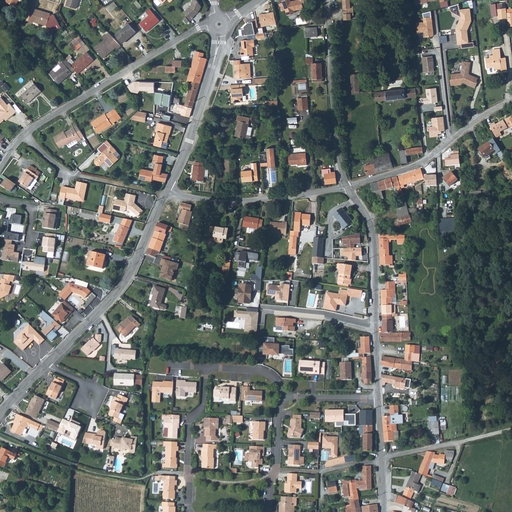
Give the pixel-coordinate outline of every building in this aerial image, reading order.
[(67,0),(66,6),(76,9),(79,0),(67,0)] [(193,0),(191,6),(184,12),(191,20),(194,17),(193,17),(199,12),(202,6),(198,0),(197,0),(193,0)] [(290,0),(284,0),(283,0),(284,2),(286,10),(288,15),(295,13),(294,10),(304,8),(303,5),(308,4),(307,0),(295,0),(291,2),(290,0)] [(343,0),(344,9),(346,9),(346,14),(344,14),(345,20),(352,19),(352,15),(354,15),(354,6),(351,6),(350,0),(343,0)] [(114,2),(107,8),(110,13),(118,7),(114,2)] [(33,9),(29,20),(47,26),(50,14),(33,9)] [(149,15),(139,24),(147,32),(160,20),(150,9),(146,12),(149,15)] [(467,9),(457,11),(458,20),(455,30),(457,45),(461,44),(462,48),(473,47),(473,43),(467,43),(465,31),(469,21),(467,9)] [(506,14),(505,9),(495,11),(496,21),(507,20),(506,14)] [(276,24),(274,12),(269,13),(264,15),(263,14),(263,13),(259,14),(262,27),(276,24)] [(430,12),(421,14),(423,19),(423,23),(415,24),(416,34),(423,33),(424,38),(432,37),(433,36),(432,31),(431,30),(431,28),(432,28),(430,12)] [(243,36),(256,34),(254,28),(258,28),(256,19),(252,19),(253,21),(250,21),(244,27),(245,29),(242,29),(243,36)] [(122,30),(116,35),(123,43),(136,32),(129,24),(122,30)] [(317,28),(305,29),(306,37),(318,37),(317,28)] [(99,48),(96,50),(103,58),(108,55),(106,53),(109,51),(109,52),(113,49),(113,50),(117,47),(118,48),(121,46),(109,33),(106,35),(106,34),(102,37),(105,40),(97,46),(99,48)] [(78,40),(71,45),(76,51),(85,44),(78,36),(76,38),(78,40)] [(254,39),(242,40),(242,47),(242,50),(241,50),(241,55),(253,55),(253,46),(255,46),(254,39)] [(489,59),(485,59),(486,67),(487,67),(493,66),(494,66),(495,68),(501,67),(501,70),(506,69),(505,57),(501,58),(499,49),(492,50),(493,56),(489,56),(489,59)] [(193,63),(193,68),(204,71),(207,59),(203,57),(204,53),(196,51),(193,63)] [(87,52),(71,65),(75,70),(78,73),(88,65),(87,64),(88,63),(89,63),(93,59),(87,52)] [(309,57),(306,57),(306,64),(312,64),(312,66),(312,68),(313,68),(313,82),(323,81),(322,63),(313,63),(313,59),(314,59),(314,57),(313,57),(309,57)] [(432,57),(421,58),(423,74),(433,73),(432,67),(433,67),(432,57)] [(71,65),(66,59),(59,64),(60,65),(54,70),(49,73),(59,84),(75,70),(71,65)] [(240,59),(234,60),(235,78),(251,77),(250,63),(241,63),(240,59)] [(450,80),(450,84),(455,84),(455,85),(461,85),(462,83),(464,83),(464,84),(470,87),(471,85),(475,87),(477,82),(476,81),(477,78),(470,74),(470,62),(462,62),(461,73),(451,75),(451,79),(450,80)] [(193,68),(189,81),(192,81),(200,83),(204,71),(193,68)] [(359,75),(351,76),(352,92),(360,92),(359,75)] [(175,112),(182,115),(190,117),(195,102),(200,83),(192,81),(185,107),(177,104),(175,112)] [(153,93),(154,83),(133,82),(127,87),(131,92),(137,94),(139,91),(147,92),(147,93),(153,93)] [(35,84),(21,96),(28,104),(35,97),(34,97),(38,93),(39,94),(42,91),(35,84)] [(239,84),(230,85),(231,89),(232,89),(232,93),(233,93),(233,96),(232,96),(231,96),(232,102),(242,101),(242,95),(243,95),(243,88),(240,88),(239,84)] [(436,87),(426,88),(427,96),(424,97),(425,103),(438,101),(436,87)] [(387,92),(375,93),(376,102),(417,97),(416,94),(420,93),(420,89),(404,90),(387,92)] [(168,107),(170,96),(153,93),(154,104),(168,107)] [(0,122),(3,120),(5,121),(16,111),(15,110),(12,107),(9,104),(7,105),(0,97),(0,122)] [(98,120),(92,123),(98,133),(112,124),(121,118),(116,109),(106,115),(106,114),(97,119),(98,120)] [(238,125),(235,136),(246,138),(246,135),(248,127),(250,118),(238,115),(237,120),(239,121),(238,125)] [(443,117),(431,118),(432,127),(429,127),(430,137),(438,136),(437,134),(441,134),(441,131),(444,131),(443,117)] [(511,117),(496,126),(491,129),(495,136),(500,133),(511,126),(511,117)] [(172,126),(158,122),(156,131),(159,132),(155,145),(168,149),(169,143),(167,143),(170,134),(172,126)] [(64,131),(54,138),(60,147),(67,143),(68,144),(76,139),(78,142),(85,137),(77,125),(67,131),(68,132),(66,133),(64,131)] [(493,139),(478,150),(484,159),(495,151),(502,160),(505,158),(493,139)] [(108,147),(104,143),(97,149),(101,153),(99,156),(99,157),(98,158),(97,158),(94,160),(94,163),(96,166),(100,166),(102,164),(102,162),(103,161),(104,162),(109,167),(118,159),(113,154),(116,151),(110,145),(108,147)] [(268,153),(260,154),(261,163),(269,162),(269,166),(276,165),(274,147),(267,148),(268,153)] [(423,148),(407,150),(407,151),(407,156),(418,155),(419,159),(424,156),(423,148)] [(407,151),(400,152),(401,162),(401,164),(408,163),(407,156),(407,151)] [(460,165),(459,151),(455,151),(453,153),(453,155),(448,155),(448,158),(445,158),(446,166),(460,165)] [(365,167),(368,176),(396,168),(395,164),(393,165),(389,152),(370,158),(371,165),(365,167)] [(307,153),(289,155),(290,165),(298,164),(299,166),(308,165),(307,153)] [(139,178),(150,181),(150,178),(152,179),(166,182),(168,174),(161,172),(163,164),(162,164),(164,156),(155,154),(153,162),(156,163),(154,171),(141,169),(139,178)] [(236,159),(229,159),(225,159),(225,172),(235,172),(236,159)] [(205,176),(208,177),(209,167),(205,167),(205,166),(204,166),(204,162),(196,162),(196,165),(194,165),(193,180),(204,181),(205,176)] [(242,170),(243,181),(249,181),(249,180),(250,180),(251,180),(259,180),(257,162),(252,162),(252,169),(242,170)] [(31,166),(28,170),(35,174),(38,171),(35,169),(31,166)] [(24,176),(23,176),(19,182),(31,190),(37,181),(36,181),(39,177),(39,176),(41,173),(38,171),(35,174),(28,170),(28,169),(25,173),(26,173),(24,176)] [(330,169),(322,170),(323,174),(324,174),(325,184),(336,183),(335,172),(331,173),(330,169)] [(421,170),(410,174),(413,184),(423,179),(421,170)] [(451,172),(443,179),(449,187),(458,180),(451,172)] [(410,174),(397,178),(401,189),(405,188),(404,186),(413,184),(410,174)] [(430,175),(424,175),(426,187),(437,186),(436,176),(430,176),(430,175)] [(16,185),(7,178),(1,187),(11,192),(16,185)] [(397,178),(371,186),(373,194),(382,192),(397,188),(400,198),(404,197),(401,189),(397,178)] [(62,187),(60,199),(65,200),(66,198),(80,201),(84,198),(87,184),(78,182),(76,190),(74,191),(73,189),(62,187)] [(382,192),(373,194),(375,202),(384,200),(382,192)] [(125,202),(116,200),(114,210),(124,213),(127,211),(132,212),(139,218),(144,212),(135,204),(136,197),(127,195),(125,202)] [(162,213),(158,223),(167,226),(169,219),(173,210),(175,211),(177,207),(167,204),(166,203),(162,213)] [(183,209),(179,223),(189,226),(193,212),(191,211),(192,206),(182,203),(180,208),(183,209)] [(407,207),(396,210),(399,220),(410,217),(409,213),(408,210),(407,207)] [(350,218),(342,208),(333,215),(344,229),(352,223),(349,219),(350,218)] [(57,211),(46,209),(44,228),(56,230),(57,224),(55,224),(57,211)] [(299,232),(301,232),(301,226),(303,225),(311,225),(311,216),(306,215),(306,214),(302,214),(302,213),(296,212),(295,231),(299,232)] [(101,213),(100,221),(110,224),(112,216),(102,214),(101,213)] [(22,216),(12,215),(10,221),(4,219),(2,227),(0,234),(0,239),(5,240),(12,241),(18,241),(19,235),(8,233),(9,224),(13,225),(13,224),(21,225),(22,216)] [(257,232),(261,233),(263,221),(260,220),(260,219),(245,216),(243,227),(248,228),(247,231),(248,232),(257,233),(257,232)] [(410,217),(399,220),(391,223),(395,233),(402,230),(401,226),(413,222),(411,217),(410,217)] [(123,219),(114,241),(123,245),(133,221),(123,219)] [(271,222),(270,233),(285,234),(286,222),(282,221),(282,223),(271,222)] [(146,254),(149,255),(155,258),(157,255),(158,255),(158,254),(159,254),(161,247),(167,231),(171,233),(173,228),(167,226),(158,223),(155,231),(146,254)] [(440,233),(454,231),(456,231),(456,230),(456,225),(439,226),(440,233)] [(215,234),(214,237),(215,237),(215,241),(216,242),(222,243),(223,242),(224,239),(227,239),(229,229),(225,228),(225,229),(221,229),(221,228),(216,227),(216,228),(211,227),(210,233),(215,234)] [(290,231),(288,254),(296,255),(297,237),(298,237),(299,232),(295,231),(290,231)] [(57,234),(47,233),(46,238),(44,238),(43,247),(44,247),(43,252),(55,253),(57,234)] [(360,234),(342,237),(343,245),(347,245),(347,248),(354,248),(354,244),(360,244),(360,234)] [(379,235),(379,239),(381,265),(389,264),(389,266),(393,266),(393,256),(389,256),(389,243),(390,243),(393,240),(393,239),(397,239),(397,241),(405,241),(405,235),(379,235)] [(314,237),(313,257),(322,258),(324,238),(314,237)] [(12,241),(5,240),(4,251),(3,251),(2,260),(18,262),(19,253),(14,253),(15,245),(12,245),(12,241)] [(347,248),(343,249),(343,256),(348,257),(348,260),(355,261),(355,257),(362,257),(361,248),(354,248),(347,248)] [(62,260),(69,261),(71,252),(64,251),(62,260)] [(91,251),(88,265),(101,269),(103,261),(105,261),(106,255),(91,251)] [(248,252),(242,251),(241,253),(237,252),(235,260),(240,261),(239,267),(245,268),(247,259),(258,261),(259,255),(258,254),(248,252)] [(34,263),(26,262),(25,270),(30,271),(30,270),(44,272),(46,258),(35,257),(34,263)] [(179,265),(162,260),(161,265),(165,266),(163,271),(162,271),(160,278),(172,281),(174,274),(173,274),(175,269),(177,270),(179,265)] [(224,267),(223,272),(225,272),(224,279),(228,279),(231,260),(227,260),(226,267),(224,267)] [(338,264),(337,269),(340,269),(338,283),(349,285),(352,266),(338,264)] [(254,275),(254,280),(262,281),(263,267),(258,266),(257,275),(254,275)] [(1,287),(0,287),(0,298),(9,295),(11,287),(9,286),(11,281),(4,279),(2,279),(1,283),(3,283),(2,285),(1,287)] [(59,295),(65,300),(72,292),(84,296),(91,289),(87,288),(89,284),(77,280),(75,284),(70,283),(59,295)] [(396,281),(386,282),(387,290),(393,290),(393,289),(396,289),(396,281)] [(240,289),(239,298),(241,298),(240,303),(249,304),(250,299),(251,299),(252,290),(251,290),(251,285),(242,284),(241,289),(240,289)] [(278,295),(277,301),(289,302),(290,285),(281,284),(281,286),(268,285),(267,294),(278,295)] [(153,297),(150,306),(159,309),(164,310),(166,310),(167,307),(166,305),(161,304),(165,289),(155,286),(152,295),(155,295),(154,297),(153,297)] [(348,292),(340,291),(340,295),(327,292),(324,308),(336,311),(338,303),(340,304),(340,305),(346,306),(347,296),(362,298),(363,291),(349,289),(348,291),(348,292)] [(387,290),(381,290),(382,305),(396,305),(396,302),(396,298),(394,298),(393,290),(387,290)] [(65,301),(53,315),(62,323),(74,309),(65,301)] [(396,305),(382,305),(383,321),(382,321),(382,333),(387,333),(388,333),(393,332),(393,326),(396,326),(395,320),(391,320),(391,314),(396,314),(396,305)] [(179,307),(178,317),(186,319),(187,307),(179,307)] [(235,317),(246,318),(245,327),(249,327),(249,331),(257,332),(258,319),(257,319),(257,317),(258,317),(259,309),(247,308),(247,312),(236,310),(235,317)] [(43,311),(39,316),(46,323),(46,327),(42,331),(52,341),(58,335),(52,330),(55,327),(57,330),(61,326),(43,311)] [(120,324),(116,328),(124,337),(135,326),(137,327),(140,324),(131,315),(128,318),(127,318),(122,323),(123,323),(121,325),(120,324)] [(277,318),(276,326),(277,326),(277,329),(279,330),(294,332),(295,327),(293,326),(293,323),(296,323),(296,319),(277,318)] [(45,339),(29,324),(27,327),(28,328),(22,334),(19,334),(17,337),(17,339),(14,342),(23,350),(26,347),(25,346),(33,338),(34,339),(40,345),(45,339)] [(388,333),(387,333),(387,338),(387,341),(402,341),(402,333),(388,333)] [(402,333),(402,341),(411,340),(411,333),(402,333)] [(88,342),(81,350),(87,356),(92,351),(93,352),(100,345),(99,344),(101,342),(101,335),(96,335),(95,339),(95,340),(93,339),(91,341),(89,343),(88,342)] [(361,349),(359,349),(359,354),(370,353),(369,348),(369,336),(361,337),(361,349)] [(275,338),(259,337),(258,347),(266,347),(265,354),(280,355),(280,353),(285,354),(285,355),(294,355),(295,349),(289,349),(289,345),(285,345),(285,346),(280,346),(280,344),(275,344),(275,338)] [(25,346),(26,347),(34,339),(33,338),(25,346)] [(136,360),(137,350),(115,348),(116,345),(112,345),(111,354),(115,355),(115,359),(136,360)] [(406,345),(405,360),(409,361),(412,361),(413,361),(419,361),(419,353),(415,353),(415,345),(406,345)] [(371,356),(362,357),(363,364),(362,365),(362,373),(361,373),(361,380),(364,380),(371,380),(372,379),(371,356)] [(382,357),(381,365),(394,368),(401,369),(402,359),(382,357)] [(402,359),(401,369),(405,369),(412,370),(412,364),(413,361),(412,361),(409,361),(405,360),(402,359)] [(299,372),(307,372),(313,373),(313,374),(319,374),(324,375),(324,362),(300,361),(299,372)] [(351,362),(341,362),(341,380),(351,379),(351,362)] [(3,364),(0,367),(0,379),(2,381),(11,371),(3,364)] [(134,374),(114,373),(113,386),(134,386),(134,385),(142,385),(142,375),(134,375),(134,374)] [(385,382),(395,384),(394,387),(404,389),(405,388),(409,388),(411,380),(381,374),(382,385),(385,385),(385,382)] [(64,382),(55,379),(53,383),(51,387),(50,390),(49,389),(46,395),(56,400),(58,394),(59,394),(62,387),(64,382)] [(177,380),(176,397),(185,397),(186,392),(197,393),(197,383),(186,382),(186,381),(177,380)] [(163,382),(153,381),(153,392),(152,401),(160,402),(161,392),(172,393),(173,381),(165,381),(164,382),(163,382)] [(219,390),(216,389),(214,389),(214,397),(220,397),(220,398),(229,398),(229,401),(235,401),(236,388),(221,387),(221,389),(219,389),(219,390)] [(246,387),(245,400),(262,401),(262,391),(250,391),(250,387),(246,387)] [(45,400),(35,396),(34,399),(33,398),(26,414),(37,419),(45,400)] [(118,398),(115,397),(111,405),(112,406),(111,409),(108,415),(118,419),(126,402),(127,403),(129,399),(125,397),(124,401),(118,398)] [(383,416),(382,416),(383,424),(396,424),(402,423),(402,415),(398,415),(397,405),(390,405),(390,416),(383,416)] [(344,410),(327,410),(327,420),(336,420),(336,421),(348,421),(348,426),(357,426),(357,413),(344,413),(344,410)] [(372,410),(371,410),(361,410),(361,425),(364,425),(372,425),(372,410)] [(399,413),(399,414),(404,414),(404,421),(408,421),(408,414),(399,413)] [(40,425),(18,415),(16,418),(17,422),(16,425),(15,424),(11,432),(22,437),(25,429),(29,427),(38,431),(40,425)] [(179,419),(173,419),(173,415),(162,415),(162,420),(164,420),(164,433),(163,434),(163,437),(164,438),(168,438),(177,439),(178,429),(178,423),(179,423),(179,419)] [(291,426),(289,430),(287,433),(287,437),(300,437),(304,429),(301,428),(302,419),(301,419),(301,415),(293,415),(293,418),(292,418),(291,426)] [(203,428),(205,428),(206,428),(206,436),(206,440),(218,441),(218,438),(214,436),(215,429),(218,429),(218,418),(204,418),(203,428)] [(69,422),(63,419),(60,425),(59,427),(72,433),(70,438),(75,440),(81,428),(79,427),(76,425),(77,423),(71,420),(69,422)] [(59,427),(60,425),(49,420),(46,427),(57,432),(59,427)] [(263,440),(264,430),(264,428),(265,428),(265,422),(254,421),(253,439),(263,440)] [(396,424),(383,424),(384,442),(394,441),(393,431),(396,431),(396,424)] [(372,425),(364,425),(363,451),(372,451),(372,425)] [(83,442),(89,443),(97,444),(97,447),(103,448),(106,432),(105,430),(100,429),(98,430),(98,434),(97,435),(95,435),(95,433),(86,432),(83,442)] [(338,437),(323,436),(322,448),(331,448),(331,457),(337,457),(338,437)] [(122,439),(115,438),(115,440),(114,446),(114,448),(125,450),(125,449),(129,450),(129,452),(130,453),(133,454),(135,452),(137,438),(131,437),(130,439),(130,440),(122,439)] [(164,464),(164,467),(177,468),(177,465),(176,465),(177,460),(176,460),(176,451),(178,451),(178,447),(177,447),(177,443),(164,442),(164,446),(167,446),(166,464),(164,464)] [(203,461),(202,461),(202,468),(214,468),(215,458),(214,458),(214,449),(218,449),(218,445),(203,444),(203,448),(202,448),(201,457),(203,457),(204,457),(203,461)] [(290,459),(289,459),(288,464),(300,465),(300,464),(304,464),(304,457),(300,457),(301,445),(289,445),(288,449),(289,449),(289,456),(290,456),(290,459)] [(261,456),(262,456),(264,456),(264,451),(261,451),(261,450),(261,447),(250,446),(250,454),(250,460),(249,462),(252,462),(252,467),(259,467),(259,464),(263,464),(263,459),(261,459),(261,456)] [(9,458),(14,460),(17,454),(2,448),(0,452),(0,464),(5,467),(9,458)] [(427,451),(425,458),(432,461),(431,464),(434,466),(435,463),(444,464),(445,456),(445,455),(439,454),(439,456),(434,455),(435,452),(427,451)] [(445,456),(450,456),(450,457),(449,461),(451,462),(454,455),(454,451),(445,451),(445,455),(445,456)] [(346,463),(344,457),(328,460),(326,464),(326,467),(346,463)] [(425,458),(418,473),(421,474),(426,477),(429,469),(432,470),(434,466),(431,464),(432,461),(425,458)] [(363,466),(362,468),(363,482),(363,490),(371,490),(370,466),(363,466)] [(418,473),(413,471),(403,495),(410,499),(414,491),(414,492),(416,494),(417,492),(418,492),(420,486),(417,484),(421,474),(418,473)] [(289,483),(288,483),(285,483),(285,492),(296,493),(297,488),(302,488),(302,482),(297,481),(297,474),(288,473),(288,482),(289,482),(289,483)] [(164,481),(163,491),(163,498),(175,499),(175,491),(174,491),(174,485),(177,485),(177,481),(175,481),(175,477),(158,476),(158,477),(158,480),(164,481)] [(431,484),(440,488),(441,486),(442,483),(433,479),(431,484)] [(345,485),(344,485),(346,501),(349,500),(349,501),(358,500),(356,488),(355,483),(351,484),(345,485)] [(454,496),(457,487),(444,483),(441,490),(448,492),(447,494),(454,496)] [(397,495),(394,503),(404,506),(404,505),(406,499),(397,495)] [(282,505),(280,505),(279,511),(293,511),(294,506),(291,506),(292,497),(282,497),(281,503),(282,503),(282,505)] [(406,499),(404,505),(412,508),(413,504),(414,502),(406,499)] [(351,508),(346,508),(346,511),(360,511),(360,510),(362,510),(362,511),(377,511),(377,504),(360,507),(358,500),(349,501),(350,505),(351,508)] [(162,502),(162,507),(164,507),(163,511),(175,511),(176,507),(175,507),(175,503),(162,502)]
